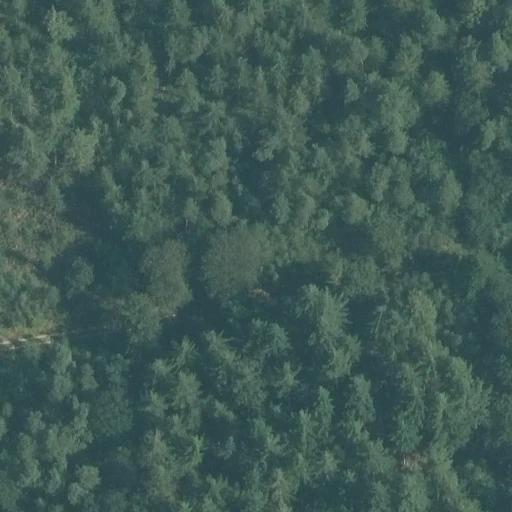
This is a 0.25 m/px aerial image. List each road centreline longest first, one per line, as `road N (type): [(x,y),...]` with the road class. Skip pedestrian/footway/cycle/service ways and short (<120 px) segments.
road 1 (track): [(0,347),(511,265)]
road 2 (track): [(511,316),(490,346),(488,369),(505,511)]
